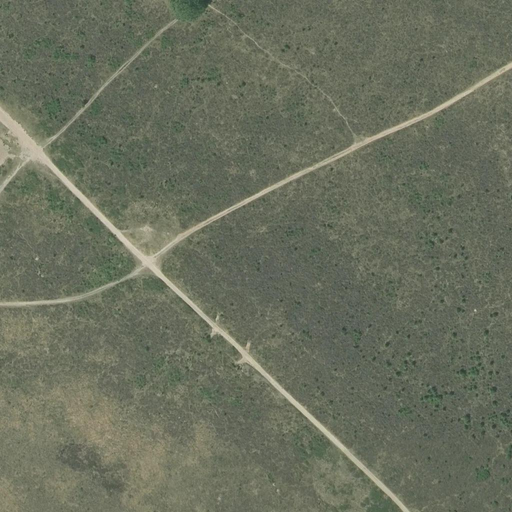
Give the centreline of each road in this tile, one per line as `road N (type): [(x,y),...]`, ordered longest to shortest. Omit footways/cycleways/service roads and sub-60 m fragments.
road 1 (track): [(406,511),(145,263)]
road 2 (track): [(145,263),(0,118)]
road 3 (track): [(145,263),(88,296),(0,305)]
